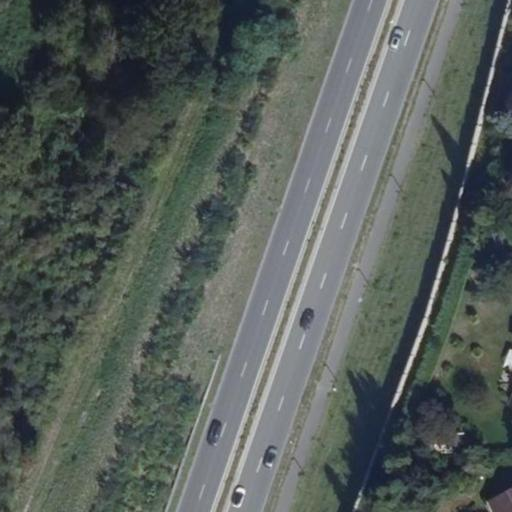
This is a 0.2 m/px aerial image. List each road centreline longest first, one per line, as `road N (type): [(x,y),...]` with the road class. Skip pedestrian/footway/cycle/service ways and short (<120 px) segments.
road 1 (primary): [(243,511),(422,0)]
road 2 (primary): [(371,0),(193,511)]
